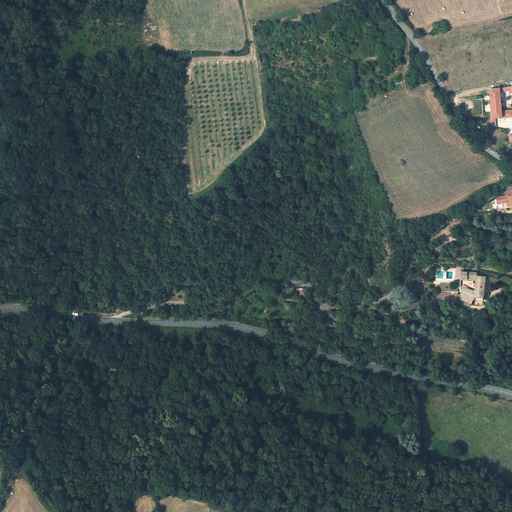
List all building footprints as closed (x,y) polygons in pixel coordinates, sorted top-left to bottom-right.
[(491,93),(495,122),(505,120),(502,91),(491,93)] [(510,197),(498,200),(499,207),(511,205),(511,192),(509,194),(510,197)] [(459,274),(459,282),(468,283),(468,274),(459,274)] [(476,274),(475,283),(479,283),(477,295),(473,294),(472,302),(484,306),(488,278),(480,278),(480,274),(476,274)] [(458,292),(458,298),(472,302),(473,294),(458,289),(458,292)]
